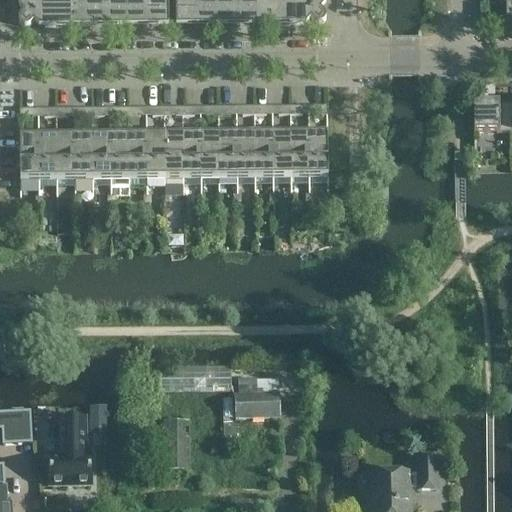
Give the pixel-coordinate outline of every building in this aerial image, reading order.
[(18,0),(18,9),(23,14),(20,18),(19,19),(19,21),(18,22),(18,24),(19,26),(20,27),(46,0),(18,0)] [(85,1),(84,1),(53,1),(51,0),(46,0),(20,27),(21,28),(22,28),(23,29),(25,29),(27,29),(29,28),(30,28),(33,24),(38,29),(87,29),(87,27),(86,27),(85,1)] [(106,28),(105,0),(84,0),(84,1),(85,1),(86,27),(87,27),(87,29),(106,28)] [(127,28),(126,0),(105,0),(106,28),(127,28)] [(147,28),(146,0),(126,0),(127,28),(147,28)] [(168,28),(168,5),(168,0),(146,0),(147,28),(168,28)] [(197,28),(196,0),(175,0),(176,28),(197,28)] [(217,27),(217,0),(196,0),(197,28),(217,27)] [(238,27),(237,0),(217,0),(217,27),(238,27)] [(258,25),(258,0),(237,0),(238,27),(257,27),(257,25),(258,25)] [(324,24),(299,0),(258,0),(258,25),(257,25),(257,27),(306,26),(311,21),(315,25),(317,26),(319,26),(320,26),(322,25),(324,24)] [(326,6),(325,0),(299,0),(324,24),(325,22),(326,20),(326,18),(325,17),(325,16),(324,15),(321,11),(326,6)] [(488,27),(488,13),(480,14),(480,27),(488,27)] [(510,135),(510,106),(473,107),(473,136),(510,135)] [(290,118),(290,108),(278,109),(278,118),(290,118)] [(302,118),(302,112),(302,108),(290,108),(290,118),(302,118)] [(327,118),(327,108),(314,108),(314,118),(327,118)] [(218,119),(218,109),(206,109),(206,119),(218,119)] [(230,119),(230,112),(230,109),(218,109),(218,119),(230,119)] [(254,118),(254,109),(242,109),(242,118),(254,118)] [(266,118),(266,112),(266,109),(254,109),(254,118),(266,118)] [(104,120),(104,114),(104,110),(92,111),(92,120),(104,120)] [(128,120),(128,110),(116,110),(116,120),(128,120)] [(140,120),(140,113),(140,110),(128,110),(128,120),(140,120)] [(164,119),(164,110),(152,110),(152,119),(164,119)] [(194,119),(194,113),(194,110),(182,110),(182,119),(194,119)] [(32,121),(32,114),(32,111),(19,111),(19,121),(32,121)] [(56,120),(56,111),(44,111),(44,121),(56,120)] [(68,120),(68,114),(68,111),(56,111),(56,120),(68,120)] [(92,120),(92,111),(80,111),(80,120),(92,120)] [(309,187),(308,134),(290,135),(291,187),(309,187)] [(328,187),(327,134),(308,134),(309,187),(328,187)] [(219,188),(218,135),(200,136),(201,188),(219,188)] [(237,187),(236,135),(218,135),(219,188),(237,187)] [(255,187),(254,135),(236,135),(237,187),(255,187)] [(273,187),(272,135),(254,135),(255,187),(273,187)] [(291,187),(290,135),(272,135),(273,187),(291,187)] [(111,189),(110,136),(92,137),(93,189),(111,189)] [(129,189),(128,136),(110,136),(111,189),(129,189)] [(147,188),(146,136),(128,136),(129,189),(147,188)] [(165,188),(164,136),(146,136),(147,188),(165,188)] [(183,188),(182,136),(164,136),(165,188),(183,188)] [(201,188),(200,136),(182,136),(183,188),(201,188)] [(39,190),(38,137),(20,137),(20,190),(39,190)] [(57,189),(56,137),(38,137),(39,190),(57,189)] [(75,189),(74,137),(56,137),(57,189),(75,189)] [(93,189),(92,137),(74,137),(75,189),(93,189)] [(230,395),(230,370),(157,370),(158,395),(230,395)] [(280,421),(279,397),(257,397),(257,381),(238,382),(238,398),(234,398),(235,422),(280,421)] [(30,414),(0,416),(0,432),(2,432),(2,445),(5,445),(16,445),(18,445),(29,444),(32,444),(30,414)] [(60,458),(49,458),(49,489),(91,488),(91,457),(86,457),(86,422),(59,422),(60,458)] [(189,472),(188,425),(164,425),(164,472),(189,472)] [(413,495),(413,494),(412,494),(412,489),(418,489),(418,492),(438,491),(437,460),(417,460),(417,477),(407,477),(407,475),(372,476),(372,492),(370,492),(370,508),(373,508),(372,511),(408,511),(408,504),(409,504),(409,503),(411,503),(411,495),(413,495)] [(0,511),(11,511),(10,505),(5,505),(3,467),(0,467),(0,511)]
